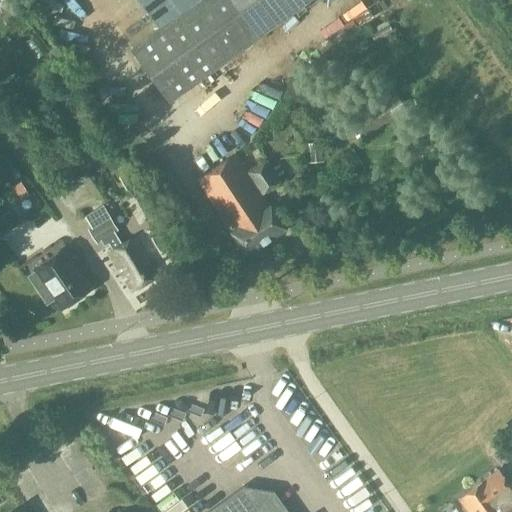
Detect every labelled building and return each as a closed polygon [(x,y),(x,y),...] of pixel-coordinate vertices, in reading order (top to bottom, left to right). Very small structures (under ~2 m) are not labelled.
[(138,0),(142,6),(114,26),(170,103),(311,0),(138,0)] [(336,17),(358,6),(354,0),(348,0),(332,9),(336,17)] [(0,62),(0,82),(13,74),(4,60),(0,62)] [(261,104),(272,91),(263,83),(252,96),(261,104)] [(113,150),(103,136),(76,155),(85,169),(113,150)] [(321,144),(307,145),(308,160),(323,159),(321,144)] [(0,181),(12,174),(0,156),(0,181)] [(197,181),(231,232),(246,256),(287,229),(271,205),(270,206),(263,195),(281,183),(266,160),(247,172),(237,156),(197,181)] [(140,184),(132,171),(119,179),(127,192),(140,184)] [(67,179),(72,192),(89,186),(84,172),(67,179)] [(12,188),(21,200),(29,194),(20,182),(12,188)] [(109,246),(113,251),(109,254),(132,292),(158,276),(134,238),(122,245),(115,233),(118,232),(103,206),(85,217),(91,228),(88,229),(97,245),(101,242),(105,248),(109,246)] [(160,252),(172,244),(164,231),(152,238),(160,252)] [(90,290),(63,250),(35,269),(45,284),(37,289),(47,304),(55,299),(62,309),(90,290)] [(200,446),(185,458),(195,471),(210,459),(200,446)] [(23,494),(12,501),(19,511),(123,511),(107,488),(91,465),(72,479),(67,482),(62,476),(27,500),(23,494)] [(504,502),(510,511),(511,511),(511,483),(509,485),(499,471),(471,492),(482,507),(495,498),(501,504),(504,502)] [(243,489),(212,511),(285,511),(272,494),(243,489)] [(482,507),(471,492),(460,500),(468,511),(510,511),(504,502),(501,504),(495,498),(482,507)] [(152,503),(158,511),(175,511),(177,511),(165,494),(152,503)]
